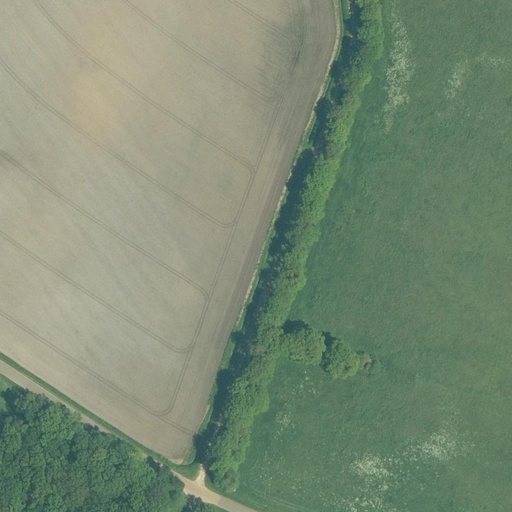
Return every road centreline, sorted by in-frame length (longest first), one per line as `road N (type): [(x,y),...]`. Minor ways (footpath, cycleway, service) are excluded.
road 1 (track): [(194,492),(342,76),(350,0)]
road 2 (tertiary): [(194,492),(0,364)]
